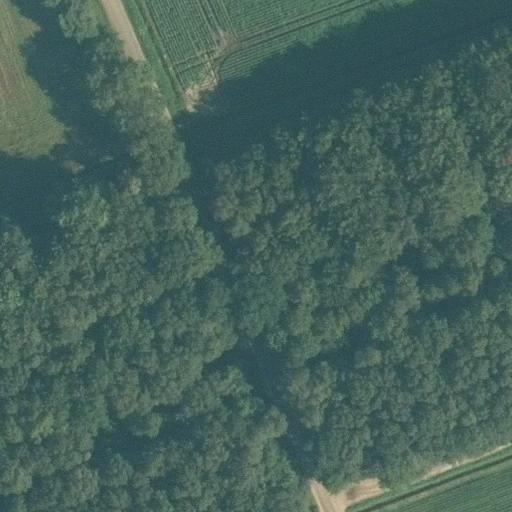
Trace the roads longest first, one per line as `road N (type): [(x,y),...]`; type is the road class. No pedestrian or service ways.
road 1 (track): [(511,192),(414,228),(256,337),(0,418)]
road 2 (unclassified): [(328,511),(114,0)]
road 3 (track): [(175,140),(511,13)]
road 4 (track): [(325,505),(511,433)]
road 5 (track): [(175,140),(0,216)]
